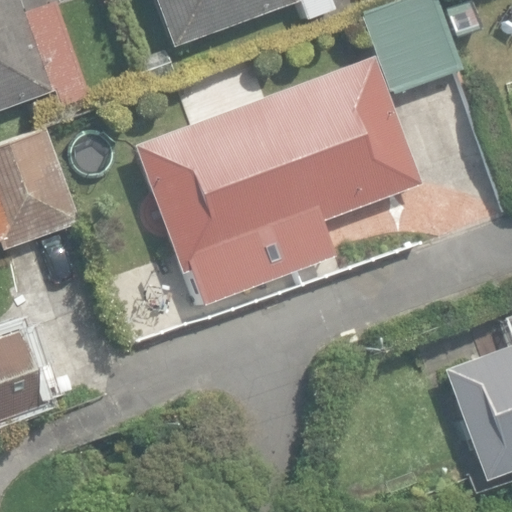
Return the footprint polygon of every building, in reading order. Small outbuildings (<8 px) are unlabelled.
[(0,0),(0,107),(22,99),(33,129),(58,120),(54,108),(82,98),(46,2),(16,13),(11,0),(0,0)] [(146,0),(164,48),(291,2),(298,21),(325,11),(320,0),(146,0)] [(396,0),(353,15),(381,93),(451,69),(426,0),(396,0)] [(129,61),(138,89),(169,79),(159,51),(129,61)] [(179,279),(190,308),(329,257),(317,222),(412,187),(365,58),(125,147),(168,263),(145,270),(150,284),(154,287),(179,279)] [(0,251),(73,223),(37,129),(0,142),(0,251)] [(437,369),(477,481),(511,468),(511,303),(491,311),(503,345),(437,369)] [(0,329),(0,417),(39,404),(11,325),(0,329)]
